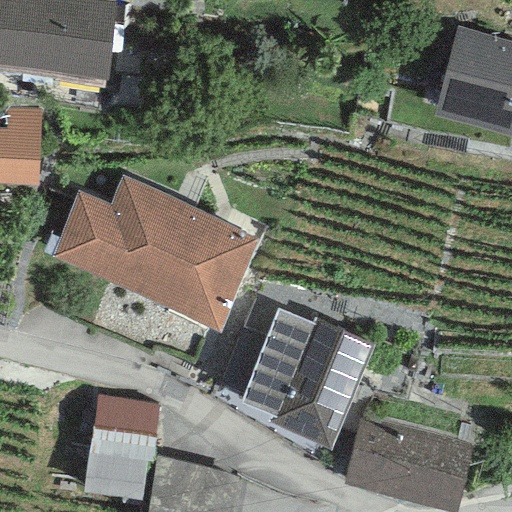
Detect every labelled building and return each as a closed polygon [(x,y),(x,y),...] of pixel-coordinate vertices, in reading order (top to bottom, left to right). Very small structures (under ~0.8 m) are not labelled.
[(115,0),(0,0),(0,61),(107,73),(115,0)] [(511,40),(456,25),(433,111),(511,132),(511,40)] [(39,111),(7,110),(6,125),(0,125),(0,179),(37,181),(39,111)] [(257,232),(121,175),(110,202),(77,188),(51,250),(220,321),(257,232)] [(313,320),(277,305),(240,394),(275,408),(271,416),(331,441),(373,341),(315,316),(313,320)] [(104,388),(90,486),(151,495),(165,397),(104,388)] [(470,447),(359,419),(343,481),(454,509),(470,447)] [(227,511),(233,476),(166,467),(160,511),(162,511),(227,511)]
